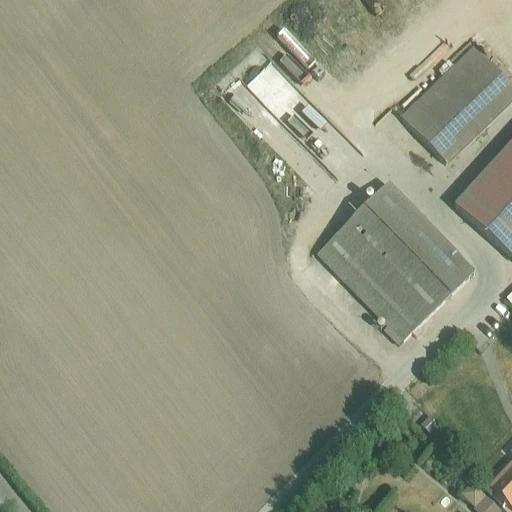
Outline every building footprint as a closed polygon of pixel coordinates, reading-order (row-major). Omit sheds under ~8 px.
[(284,68),(291,61),(295,65),(304,55),(289,39),(272,56),(284,68)] [(511,91),(473,52),(401,121),(448,170),(511,108),(511,91)] [(300,70),(292,79),(306,92),(314,83),(300,70)] [(260,81),(254,93),(275,104),(281,92),(260,81)] [(370,117),(389,138),(404,125),(385,104),(370,117)] [(511,147),(455,210),(511,263),(511,147)] [(389,189),(317,260),(387,331),(384,335),(399,350),(475,276),(389,189)] [(429,420),(420,428),(430,438),(439,429),(429,420)] [(511,457),(511,465),(489,491),(510,511),(511,511),(511,454),(510,456),(511,457)] [(344,475),(338,492),(359,500),(365,481),(344,475)] [(470,487),(460,499),(473,511),(497,511),(485,500),(485,501),(470,487)]
